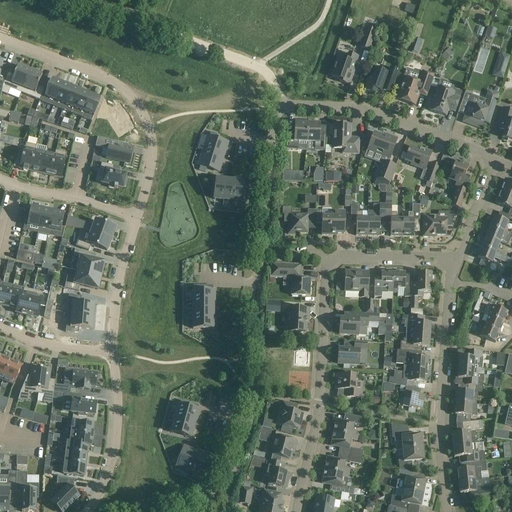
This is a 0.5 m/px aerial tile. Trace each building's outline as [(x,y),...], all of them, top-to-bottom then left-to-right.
[(407,3),(404,12),(413,15),(415,6),(407,3)] [(377,32),(366,28),(359,47),(370,51),(377,32)] [(493,40),(496,31),(488,28),(485,37),(493,40)] [(413,38),(410,44),(418,47),(420,41),(413,38)] [(404,44),(397,42),(394,48),(401,51),(404,44)] [(441,56),(443,59),(452,52),(449,49),(441,56)] [(358,57),(348,54),(346,61),(338,58),(334,67),(331,77),(339,80),(339,82),(349,85),(352,77),(351,76),(358,57)] [(495,71),(504,74),(509,57),(500,54),(495,71)] [(21,94),(30,71),(18,66),(14,76),(7,74),(2,86),(1,93),(7,96),(10,89),(21,94)] [(399,71),(390,68),(388,74),(373,69),(370,77),(369,77),(367,81),(364,90),(375,94),(376,91),(382,93),(383,92),(390,95),(399,71)] [(400,90),(396,99),(412,105),(414,99),(417,98),(418,98),(419,94),(426,97),(429,87),(434,76),(422,72),(421,75),(407,70),(403,81),(400,90)] [(30,71),(21,94),(39,101),(44,89),(38,87),(42,76),(30,71)] [(53,106),(62,84),(52,80),(48,91),(44,89),(39,101),(53,106)] [(433,101),(429,111),(446,116),(448,110),(455,112),(458,103),(460,99),(459,99),(462,92),(453,89),(455,85),(440,80),(438,87),(433,101)] [(62,84),(53,106),(63,110),(71,88),(62,84)] [(71,88),(63,110),(72,114),(81,91),(71,88)] [(10,94),(20,98),(22,94),(12,90),(10,94)] [(81,91),(72,114),(82,118),(91,95),(81,91)] [(499,94),(488,91),(484,104),(485,104),(483,109),(469,104),(466,113),(462,122),(481,129),(483,123),(489,125),(499,94)] [(82,118),(91,122),(100,99),(91,95),(82,118)] [(102,105),(98,115),(99,115),(100,114),(110,118),(119,135),(132,128),(120,107),(118,108),(114,110),(103,105),(102,105)] [(30,109),(27,116),(33,118),(35,112),(30,109)] [(511,111),(503,109),(502,113),(499,123),(506,125),(502,138),(511,141),(511,111)] [(0,110),(0,118),(9,120),(9,122),(19,124),(21,116),(12,113),(0,110)] [(298,143),(306,143),(307,124),(294,123),(294,134),(288,134),(286,150),(296,151),(298,151),(298,143)] [(320,124),(307,124),(306,143),(315,143),(314,151),(325,152),(326,136),(320,135),(320,124)] [(350,126),(334,125),(333,149),(342,149),(342,154),(358,155),(359,139),(350,138),(350,126)] [(208,137),(203,151),(223,158),(227,143),(215,140),(217,135),(211,133),(209,138),(208,137)] [(384,137),(374,133),(370,143),(367,151),(390,159),(397,140),(385,135),(384,137)] [(97,138),(95,147),(108,150),(106,159),(129,164),(132,152),(121,150),(122,144),(97,138)] [(26,144),(20,169),(30,172),(36,146),(26,144)] [(45,153),(39,152),(36,151),(37,146),(36,146),(30,172),(40,174),(45,153)] [(406,156),(404,161),(411,164),(416,166),(415,168),(425,171),(432,153),(420,148),(419,150),(410,147),(406,156)] [(54,156),(45,153),(40,174),(50,176),(56,151),(54,156)] [(66,154),(56,151),(50,176),(60,179),(66,154)] [(203,151),(199,166),(200,166),(199,171),(205,173),(206,168),(218,172),(223,158),(203,151)] [(469,166),(456,161),(449,180),(456,182),(454,187),(457,188),(450,206),(460,210),(467,191),(460,189),(469,166)] [(396,166),(383,162),(377,179),(389,183),(396,166)] [(426,183),(425,187),(430,189),(435,177),(439,166),(432,163),(425,182),(426,183)] [(100,170),(105,171),(102,184),(109,186),(108,188),(116,190),(117,188),(122,189),(123,187),(125,187),(127,178),(125,178),(125,176),(113,173),(114,167),(101,164),(100,170)] [(216,180),(214,200),(223,201),(225,181),(216,180)] [(511,182),(505,180),(500,192),(511,196),(511,182)] [(225,181),(223,201),(232,202),(234,182),(225,181)] [(234,182),(232,202),(242,203),(242,202),(242,196),(243,190),(244,184),(244,183),(234,182)] [(511,196),(500,192),(495,204),(511,210),(511,196)] [(351,204),(351,205),(350,220),(356,220),(356,236),(367,236),(368,219),(362,219),(362,212),(359,212),(360,205),(351,204)] [(379,223),(385,223),(385,205),(374,205),(374,212),(368,212),(368,219),(367,236),(379,237),(379,223)] [(390,237),(402,237),(402,220),(396,220),(396,213),(391,213),(391,205),(385,205),(385,223),(390,223),(390,237)] [(408,220),(402,220),(402,237),(413,237),(414,221),(419,221),(419,211),(420,206),(412,205),(412,213),(408,213),(408,220)] [(25,221),(23,231),(37,234),(42,210),(31,208),(28,222),(25,221)] [(42,210),(37,234),(48,236),(53,212),(42,210)] [(316,211),(316,223),(316,224),(322,225),(321,235),(331,236),(331,234),(344,234),(344,212),(331,212),(331,210),(322,210),(322,211),(316,211)] [(308,224),(316,224),(316,211),(307,211),(307,215),(289,215),(289,226),(288,226),(288,235),(297,235),(297,234),(308,234),(308,224)] [(53,212),(48,236),(62,238),(65,228),(61,227),(64,214),(53,212)] [(449,213),(438,213),(438,219),(430,219),(431,217),(423,216),(423,238),(430,238),(430,236),(446,236),(446,226),(449,226),(449,213)] [(68,214),(65,226),(72,228),(75,215),(68,214)] [(508,222),(494,217),(490,227),(504,233),(508,222)] [(85,225),(83,230),(87,231),(91,233),(111,240),(115,229),(95,221),(94,226),(93,228),(85,225)] [(486,238),(507,246),(511,236),(504,233),(490,227),(486,238)] [(79,240),(76,247),(88,251),(91,245),(107,251),(111,240),(91,233),(87,243),(79,240)] [(481,248),(496,253),(500,243),(507,246),(486,238),(481,248)] [(496,253),(481,248),(477,258),(481,260),(478,266),(489,270),(493,259),(505,264),(507,258),(496,254),(496,253)] [(73,256),(81,258),(77,271),(101,277),(104,263),(90,260),(92,254),(75,250),(73,256)] [(16,260),(31,263),(33,255),(18,252),(16,260)] [(35,264),(42,266),(43,257),(36,256),(35,264)] [(42,267),(41,269),(54,272),(56,265),(57,262),(43,259),(42,266),(42,267)] [(291,280),(291,296),(309,297),(310,280),(300,279),(300,273),(301,273),(301,265),(271,263),(270,278),(291,280)] [(78,292),(80,286),(98,290),(101,277),(77,271),(74,284),(66,282),(65,289),(78,292)] [(368,273),(345,272),(344,292),(359,292),(359,298),(368,299),(368,273)] [(392,293),(393,273),(374,273),(373,297),(381,298),(381,294),(387,294),(387,293),(392,293)] [(397,289),(404,289),(404,298),(410,298),(410,294),(411,284),(411,279),(405,279),(405,274),(393,273),(392,293),(397,294),(397,289)] [(410,294),(410,298),(410,300),(410,310),(418,311),(418,298),(422,298),(423,293),(431,293),(431,274),(417,274),(417,284),(411,284),(410,294)] [(12,287),(3,284),(0,295),(0,305),(8,307),(12,287)] [(22,289),(12,287),(8,307),(17,310),(16,314),(17,314),(22,289)] [(17,314),(27,316),(32,291),(23,288),(22,289),(18,310),(17,314)] [(27,316),(37,318),(43,293),(32,291),(27,316)] [(193,292),(193,302),(213,302),(213,292),(212,292),(208,292),(203,292),(198,292),(193,292)] [(68,296),(67,315),(94,317),(95,305),(81,303),(81,297),(68,296)] [(280,302),(266,301),(266,313),(280,313),(280,302)] [(193,302),(193,311),(213,311),(213,302),(193,302)] [(493,307),(488,317),(503,323),(508,313),(493,307)] [(309,309),(288,308),(286,332),(305,333),(306,324),(308,324),(309,309)] [(193,311),(193,320),(213,320),(213,311),(193,311)] [(366,314),(348,313),(348,320),(340,319),(339,335),(365,336),(366,328),(368,328),(368,323),(378,324),(379,315),(373,315),(369,314),(366,314)] [(67,315),(65,332),(78,333),(78,329),(93,330),(94,317),(67,315)] [(414,329),(414,335),(430,336),(430,324),(420,323),(420,317),(402,316),(402,325),(407,325),(407,328),(414,329)] [(503,323),(488,317),(484,327),(499,333),(503,323)] [(193,320),(193,329),(213,329),(213,320),(193,320)] [(495,343),(499,333),(484,327),(480,337),(495,343)] [(397,351),(421,353),(421,347),(429,347),(430,336),(414,335),(413,340),(406,340),(406,342),(400,342),(400,351),(397,351)] [(364,343),(355,342),(354,349),(338,348),(337,364),(359,365),(359,350),(366,350),(366,343),(364,343)] [(407,365),(407,370),(427,371),(428,359),(412,358),(412,359),(410,358),(410,352),(421,353),(397,351),(396,358),(405,358),(405,364),(407,365)] [(458,368),(476,370),(482,370),(483,359),(481,359),(481,352),(467,351),(467,358),(459,357),(458,368)] [(12,361),(2,357),(0,362),(0,379),(3,381),(12,361)] [(21,366),(12,361),(3,381),(13,385),(21,366)] [(20,392),(18,400),(28,401),(29,393),(38,394),(41,369),(32,368),(31,378),(27,377),(27,378),(20,392)] [(468,386),(476,387),(482,387),(483,376),(475,375),(476,370),(458,368),(457,379),(465,380),(465,386),(468,386)] [(41,369),(38,394),(44,395),(43,403),(52,404),(54,393),(54,386),(55,381),(49,380),(51,371),(41,369)] [(427,371),(407,370),(406,375),(411,375),(410,382),(416,382),(426,383),(427,371)] [(65,394),(69,395),(70,387),(70,385),(77,385),(76,389),(90,391),(90,386),(95,387),(97,374),(90,373),(73,372),(66,371),(65,387),(54,386),(54,393),(60,393),(65,394)] [(388,384),(400,386),(405,387),(406,387),(407,381),(402,380),(403,373),(395,373),(394,379),(389,378),(383,378),(382,381),(382,383),(388,384)] [(355,376),(337,375),(336,390),(347,391),(346,398),(361,399),(362,384),(354,384),(355,376)] [(482,392),(482,387),(476,387),(468,386),(468,392),(456,392),(456,403),(472,405),(472,399),(475,399),(475,393),(480,394),(482,392)] [(405,387),(404,393),(403,398),(410,400),(407,413),(415,414),(416,409),(421,410),(424,397),(419,396),(420,390),(406,387),(405,387)] [(64,400),(64,401),(69,401),(72,402),(72,406),(71,413),(78,414),(78,416),(87,417),(87,416),(87,415),(91,415),(95,416),(95,413),(96,407),(96,406),(96,404),(81,402),(81,396),(69,395),(65,394),(64,400)] [(282,414),(279,426),(282,426),(281,432),(291,434),(293,429),(299,430),(302,414),(296,413),(297,406),(282,403),(280,413),(282,414)] [(477,405),(472,405),(456,403),(455,415),(465,416),(465,421),(470,420),(470,416),(476,417),(477,405)] [(179,406),(176,415),(195,420),(198,411),(197,411),(191,409),(185,408),(179,406)] [(495,407),(487,406),(486,415),(494,415),(495,407)] [(36,415),(34,422),(49,426),(50,422),(50,419),(36,415)] [(176,415),(174,424),(193,429),(195,420),(176,415)] [(333,433),(357,437),(358,433),(352,432),(354,425),(361,426),(362,418),(344,415),(343,421),(337,420),(336,425),(335,425),(333,433)] [(453,446),(475,444),(474,437),(476,437),(475,430),(483,429),(482,421),(462,423),(463,433),(452,434),(453,446)] [(66,433),(68,433),(93,436),(94,432),(92,432),(93,426),(67,423),(67,428),(72,428),(71,433),(66,433)] [(174,424),(171,433),(191,438),(193,429),(174,424)] [(402,450),(422,448),(421,435),(409,436),(408,427),(391,424),(392,438),(394,438),(394,442),(402,442),(402,450)] [(271,430),(262,427),(259,438),(268,441),(271,430)] [(494,430),(493,438),(507,440),(508,432),(494,430)] [(65,443),(67,444),(91,446),(91,445),(91,440),(93,441),(93,436),(68,433),(66,433),(65,441),(65,443)] [(357,437),(333,433),(332,441),(333,441),(332,446),(349,449),(351,440),(357,441),(357,437)] [(296,442),(275,436),(272,445),(275,446),(272,455),(289,460),(292,448),(295,449),(296,442)] [(66,454),(87,456),(87,453),(88,447),(91,447),(91,446),(67,444),(65,443),(65,444),(67,444),(66,454)] [(483,443),(475,444),(453,446),(454,458),(466,457),(466,463),(468,463),(485,462),(484,453),(483,453),(483,443)] [(175,457),(173,463),(177,465),(176,466),(190,472),(198,453),(184,447),(179,459),(175,457)] [(397,458),(398,458),(399,470),(412,473),(411,462),(423,461),(422,448),(402,450),(396,450),(397,458)] [(363,451),(351,449),(350,456),(362,458),(363,451)] [(198,453),(190,472),(204,478),(205,476),(209,478),(212,472),(207,470),(212,458),(198,453)] [(87,456),(66,454),(64,464),(85,466),(87,456)] [(18,465),(29,466),(29,457),(18,456),(18,465)] [(362,458),(350,456),(349,463),(360,465),(362,458)] [(326,462),(324,471),(349,475),(349,471),(343,470),(345,461),(328,458),(327,463),(326,462)] [(283,464),(269,461),(265,477),(269,477),(268,485),(285,489),(289,474),(282,472),(283,464)] [(485,462),(468,463),(468,469),(457,470),(458,482),(481,480),(481,474),(481,473),(486,472),(485,462)] [(85,466),(64,464),(63,474),(84,477),(85,466)] [(414,473),(399,470),(398,477),(401,477),(400,482),(405,483),(403,490),(423,494),(425,482),(413,479),(414,473)] [(323,484),(340,487),(341,482),(347,483),(349,475),(324,471),(323,479),(324,479),(323,484)] [(27,484),(27,473),(16,473),(16,493),(22,493),(21,511),(35,511),(36,499),(38,499),(39,484),(27,484)] [(54,505),(61,511),(64,511),(65,511),(68,510),(67,509),(70,507),(73,505),(72,504),(74,502),(75,503),(77,500),(79,498),(73,492),(74,486),(74,480),(57,478),(56,485),(63,486),(63,487),(62,491),(61,492),(55,499),(56,500),(57,501),(54,505)] [(482,491),(481,480),(458,482),(460,494),(470,493),(471,502),(491,500),(490,490),(482,491)] [(341,493),(342,493),(348,495),(353,495),(354,489),(342,486),(341,493)] [(0,488),(0,511),(6,511),(7,511),(8,489),(0,488)] [(253,490),(242,488),(241,493),(239,504),(250,506),(253,490)] [(390,507),(395,508),(407,511),(408,505),(420,507),(423,494),(403,490),(402,498),(397,497),(396,502),(391,501),(390,507)] [(281,511),(283,502),(280,502),(282,495),(263,492),(261,502),(265,502),(263,511),(281,511)] [(331,511),(334,500),(316,497),(313,510),(315,510),(314,511),(331,511)] [(374,502),(368,501),(366,508),(372,509),(374,502)]
